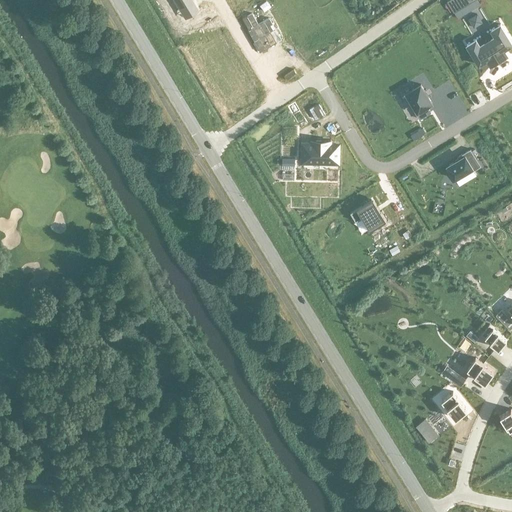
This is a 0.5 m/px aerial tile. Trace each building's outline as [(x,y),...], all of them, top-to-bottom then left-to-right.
[(174,0),(181,11),(193,3),(191,0),(174,0)] [(447,0),(454,12),(473,0),(447,0)] [(310,29),(287,45),(292,51),(290,53),(294,59),(309,48),(318,41),(317,39),(329,31),(328,31),(333,28),(330,24),(329,21),(318,7),(314,9),(315,10),(309,14),(303,18),(307,24),(310,29)] [(477,14),(469,19),(474,27),(482,22),(477,14)] [(476,39),(467,45),(479,64),(488,59),(491,64),(507,54),(504,49),(511,44),(511,42),(501,24),(492,30),(495,36),(480,45),(476,39)] [(210,48),(203,53),(212,68),(226,60),(222,55),(229,51),(221,37),(208,45),(210,48)] [(237,79),(224,87),(233,102),(240,98),(242,101),(255,94),(246,80),(240,84),(237,79)] [(421,84),(406,93),(410,99),(408,100),(412,107),(414,105),(417,111),(416,112),(420,118),(431,112),(427,106),(432,103),(421,84)] [(426,132),(423,128),(416,132),(419,136),(426,132)] [(330,141),(313,141),(313,144),(304,143),(304,160),(338,161),(338,144),(330,144),(330,141)] [(447,166),(455,178),(472,168),(474,170),(481,166),(470,149),(457,156),(459,159),(447,166)] [(372,199),(351,212),(356,221),(362,217),(370,230),(387,220),(378,206),(377,207),(372,199)] [(390,250),(393,255),(400,251),(397,246),(390,250)] [(511,319),(501,309),(496,315),(510,329),(511,326),(511,319)] [(490,324),(481,334),(499,348),(507,338),(490,324)] [(470,330),(467,335),(475,342),(479,337),(470,330)] [(476,357),(467,369),(486,382),(494,371),(476,357)] [(458,374),(454,381),(462,385),(465,379),(458,374)] [(453,391),(442,400),(456,418),(467,409),(453,391)] [(500,415),(510,430),(511,428),(511,409),(511,408),(500,415)] [(427,431),(419,436),(423,444),(432,439),(427,431)]
